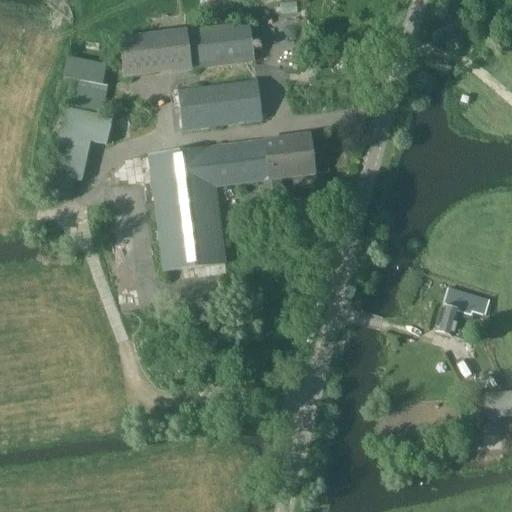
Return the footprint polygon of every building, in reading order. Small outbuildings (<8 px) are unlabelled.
[(250,25),(187,33),(192,71),(239,64),(254,62),(255,62),(250,25)] [(184,32),(117,40),(121,79),(188,71),(184,32)] [(257,83),(178,93),(183,133),(246,125),(261,123),(262,123),(257,83)] [(52,179),(80,185),(90,144),(106,147),(111,119),(66,110),(52,179)] [(310,136),(210,149),(215,190),(263,183),(266,203),(283,201),(280,181),(315,176),(310,136)] [(210,149),(149,157),(163,273),(225,265),(215,190),(210,149)] [(489,301),(447,290),(436,334),(453,339),(465,342),(472,314),(485,317),(489,301)] [(511,393),(475,396),(476,420),(498,419),(511,418),(511,393)]
